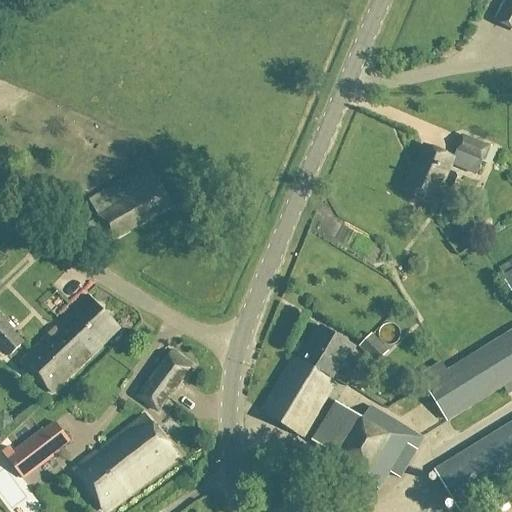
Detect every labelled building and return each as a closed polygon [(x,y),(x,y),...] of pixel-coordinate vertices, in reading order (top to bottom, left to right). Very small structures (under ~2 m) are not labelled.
[(511,0),(506,0),(495,22),(511,31),(511,0)] [(462,138),(456,152),(482,163),(487,149),(462,138)] [(436,202),(442,187),(449,190),(453,189),(457,179),(455,175),(449,172),(454,160),(424,147),(405,190),(436,202)] [(172,208),(148,167),(89,202),(99,219),(89,225),(102,246),(111,240),(113,242),(172,208)] [(425,233),(427,209),(407,207),(405,232),(425,233)] [(88,298),(55,331),(86,362),(119,329),(88,298)] [(0,350),(8,359),(24,343),(13,331),(14,330),(0,315),(0,350)] [(334,383),(355,349),(319,327),(299,362),(294,359),(262,413),(303,438),(335,384),(334,383)] [(86,362),(55,331),(22,363),(52,395),(86,362)] [(511,332),(425,386),(448,422),(511,382),(511,332)] [(372,336),(360,348),(376,365),(388,353),(372,336)] [(159,413),(192,367),(172,352),(139,398),(159,413)] [(336,404),(313,442),(340,458),(333,471),(375,496),(389,474),(399,480),(423,441),(371,409),(364,421),(336,404)] [(127,495),(175,458),(143,417),(94,454),(93,454),(72,470),(105,511),(127,495)] [(70,443),(55,424),(44,433),(43,431),(6,458),(23,481),(59,453),(58,452),(70,443)] [(511,424),(435,472),(459,511),(461,511),(511,481),(511,424)] [(274,511),(296,511),(302,448),(280,446),(274,511)]
